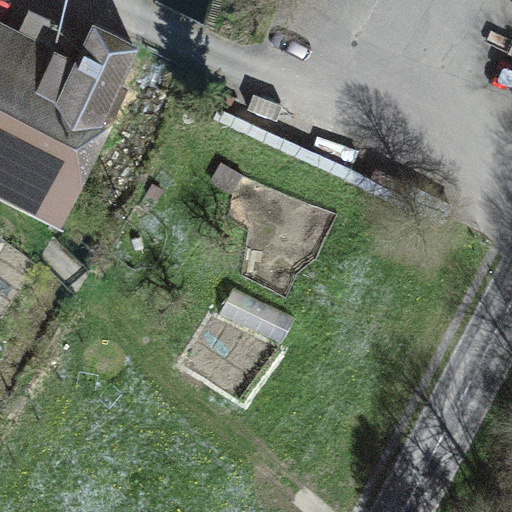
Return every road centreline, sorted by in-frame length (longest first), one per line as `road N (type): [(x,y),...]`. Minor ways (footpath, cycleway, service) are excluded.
road 1 (residential): [(101,0),(511,202)]
road 2 (tertiary): [(403,511),(511,297)]
